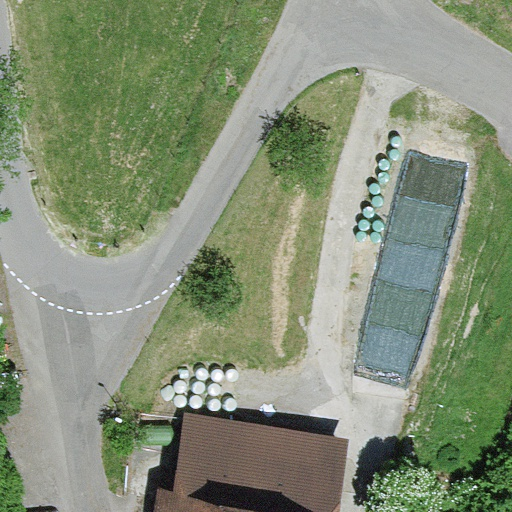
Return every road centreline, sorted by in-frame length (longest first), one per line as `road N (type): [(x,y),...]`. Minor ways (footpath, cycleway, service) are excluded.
road 1 (unclassified): [(0,114),(21,237),(57,277),(111,287),(166,260),(185,235),(323,0)]
road 2 (unclassified): [(346,0),(511,102)]
